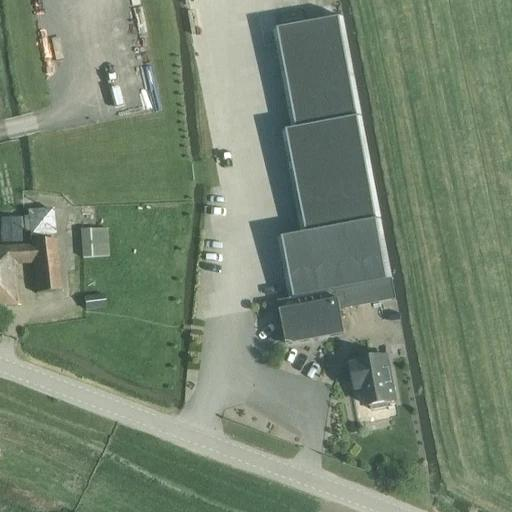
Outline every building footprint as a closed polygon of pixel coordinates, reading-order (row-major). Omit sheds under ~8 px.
[(276,33),(293,129),(353,118),(335,22),(276,33)] [(280,132),(300,238),(372,225),(353,118),(293,129),(280,132)] [(54,210),(28,212),(30,237),(56,235),(54,210)] [(372,225),(300,238),(279,241),(291,304),(384,287),(372,225)] [(79,233),(80,259),(108,258),(108,232),(79,233)] [(61,292),(56,240),(32,243),(33,247),(0,247),(0,309),(18,309),(16,265),(33,264),(36,294),(61,292)] [(384,287),(291,304),(275,307),(283,349),(346,339),(341,308),(386,300),(384,287)] [(103,296),(85,298),(86,310),(105,308),(103,296)] [(389,357),(361,362),(362,365),(352,366),(357,392),(366,390),(370,408),(371,408),(372,412),(389,408),(389,406),(398,404),(389,357)]
